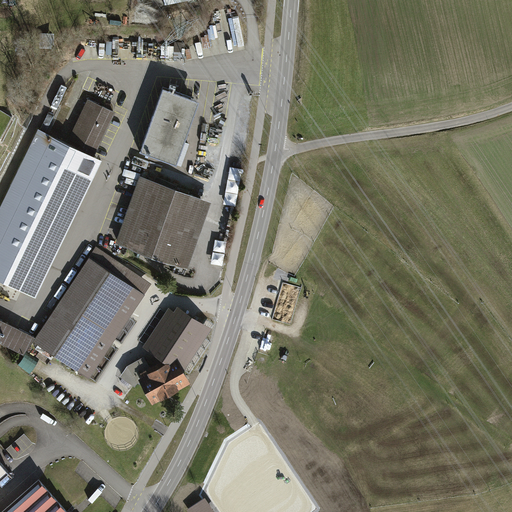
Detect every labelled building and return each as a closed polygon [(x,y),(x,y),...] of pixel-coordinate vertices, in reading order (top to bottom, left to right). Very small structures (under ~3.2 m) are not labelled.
[(202,101),(164,88),(142,151),(179,164),(202,101)] [(53,123),(63,127),(71,106),(61,102),(53,123)] [(67,143),(95,156),(115,116),(86,103),(67,143)] [(105,161),(95,156),(67,143),(41,131),(0,216),(0,279),(39,298),(100,171),(105,161)] [(212,203),(143,179),(121,244),(190,267),(212,203)] [(213,264),(225,264),(227,240),(215,239),(213,264)] [(152,285),(99,249),(39,338),(27,333),(0,319),(0,341),(28,354),(36,343),(56,356),(78,370),(91,379),(152,285)] [(182,369),(209,327),(176,306),(173,311),(167,308),(143,345),(162,356),(169,361),(175,356),(182,369)] [(147,365),(142,355),(125,364),(135,382),(142,378),(154,399),(189,380),(182,369),(175,356),(169,361),(162,356),(147,365)] [(0,511),(70,511),(40,478),(1,511),(0,511),(0,486),(15,474),(0,457),(0,511)]
